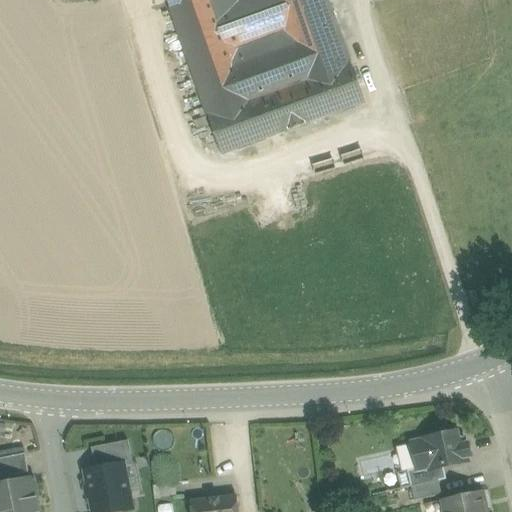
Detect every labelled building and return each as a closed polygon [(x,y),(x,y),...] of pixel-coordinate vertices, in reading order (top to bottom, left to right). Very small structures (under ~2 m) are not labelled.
[(167,0),(170,9),(196,0),(167,0)] [(217,0),(196,0),(170,9),(222,156),(266,140),(240,64),(217,0)] [(273,0),(253,0),(238,6),(235,0),(217,0),(240,64),(264,55),(291,130),(304,126),(276,50),(291,45),(273,0)] [(273,0),(291,45),(276,50),(304,126),(366,104),(328,0),(273,0)] [(264,55),(240,64),(266,140),(291,130),(264,55)] [(456,433),(424,440),(424,442),(411,445),(417,469),(417,471),(430,468),(431,471),(443,468),(468,462),(467,457),(470,457),(468,446),(464,446),(463,441),(458,442),(456,433)] [(128,442),(91,449),(96,472),(123,466),(123,468),(133,466),(128,442)] [(25,455),(0,459),(0,472),(2,486),(11,484),(10,478),(29,474),(25,455)] [(96,472),(86,473),(89,486),(86,489),(88,496),(91,499),(93,511),(117,511),(123,511),(132,509),(123,468),(123,466),(96,472)] [(430,468),(417,471),(417,469),(407,471),(411,487),(438,481),(438,482),(446,480),(443,468),(431,471),(430,468)] [(0,511),(10,511),(39,506),(33,479),(11,484),(2,486),(0,485),(0,511)] [(438,481),(411,487),(414,501),(442,495),(438,482),(438,481)] [(175,484),(153,487),(154,499),(176,496),(175,484)] [(482,492),(443,501),(445,511),(486,511),(486,508),(483,509),(480,494),(482,494),(482,492)] [(238,511),(237,497),(191,502),(192,511),(238,511)]
